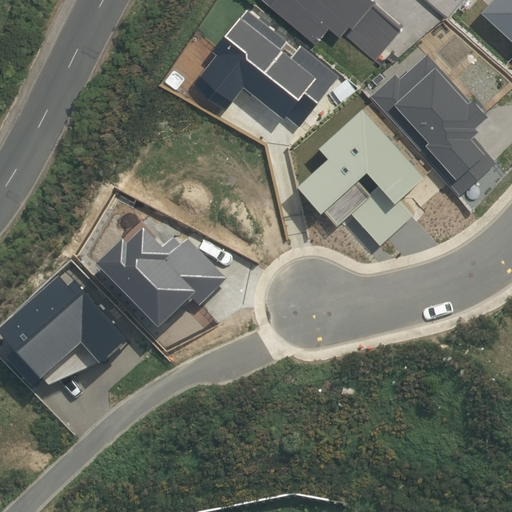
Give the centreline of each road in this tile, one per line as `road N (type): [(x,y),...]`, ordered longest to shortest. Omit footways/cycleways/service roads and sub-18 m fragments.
road 1 (residential): [(5,511),(171,370),(310,304)]
road 2 (residential): [(0,205),(113,0)]
road 3 (residential): [(310,304),(452,272),(508,234)]
